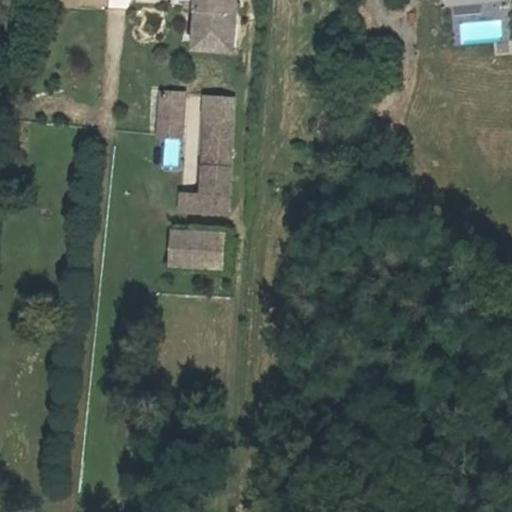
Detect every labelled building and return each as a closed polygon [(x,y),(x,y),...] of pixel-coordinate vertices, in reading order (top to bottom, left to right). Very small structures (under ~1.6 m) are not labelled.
[(201,0),(199,42),(238,45),(240,0),(201,0)] [(186,95),(164,94),(161,137),(183,138),(186,95)] [(229,215),(234,101),(208,99),(207,120),(213,120),(209,196),(184,194),(183,212),(229,215)] [(162,137),(160,165),(179,166),(180,138),(162,137)] [(228,236),(177,234),(175,265),(226,268),(228,236)]
